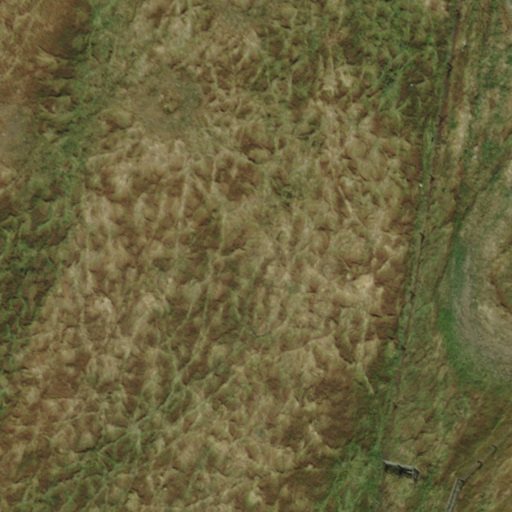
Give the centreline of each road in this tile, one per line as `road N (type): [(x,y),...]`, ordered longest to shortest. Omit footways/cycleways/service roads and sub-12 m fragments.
road 1 (track): [(403,511),(483,350),(480,0)]
road 2 (track): [(440,511),(483,350),(511,326)]
